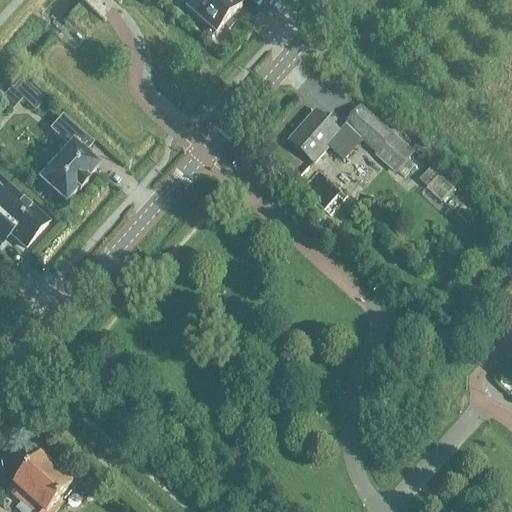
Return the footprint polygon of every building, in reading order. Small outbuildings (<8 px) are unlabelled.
[(242,9),(232,0),(184,0),(185,2),(186,6),(184,8),(206,28),(204,30),(213,39),(215,36),(217,37),(226,28),(229,31),(237,21),(234,19),(242,9)] [(43,102),(22,83),(13,92),(20,99),(22,97),(37,110),(43,102)] [(314,164),(327,149),(343,163),(363,141),(376,153),(374,155),(400,178),(410,167),(407,164),(414,156),(392,135),(389,138),(359,111),(339,134),(315,114),(290,143),(314,164)] [(72,146),(60,159),(57,156),(46,168),(50,171),(38,184),(64,207),(77,193),(79,195),(87,185),(85,184),(98,169),(72,146)] [(427,189),(438,177),(430,169),(419,182),(427,189)] [(26,250),(48,225),(7,189),(0,197),(0,245),(1,246),(2,245),(0,243),(0,240),(7,233),(26,250)] [(40,459),(13,488),(17,491),(11,497),(21,506),(18,510),(19,511),(55,511),(61,506),(58,503),(62,499),(65,503),(75,492),(40,459)]
